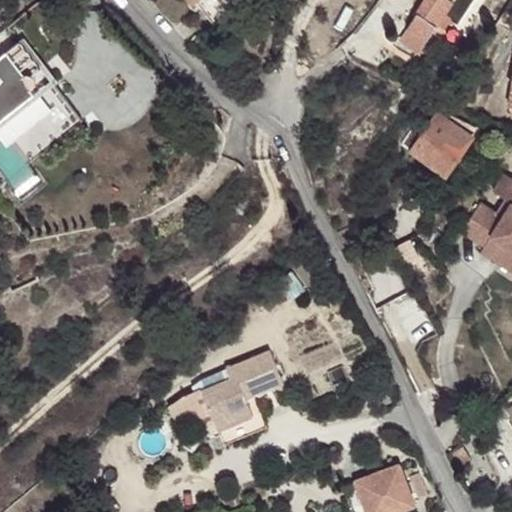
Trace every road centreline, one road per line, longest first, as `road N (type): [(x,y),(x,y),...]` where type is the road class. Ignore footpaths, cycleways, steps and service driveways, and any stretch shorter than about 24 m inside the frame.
road 1 (residential): [(471,511),(303,189),(283,124),(216,99),(123,0)]
road 2 (unknown): [(421,416),(316,432),(279,421)]
